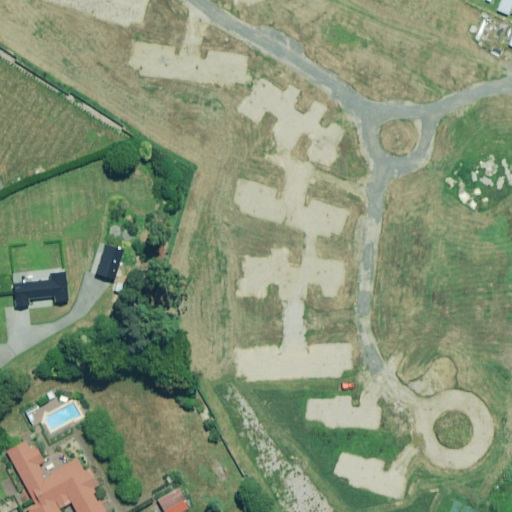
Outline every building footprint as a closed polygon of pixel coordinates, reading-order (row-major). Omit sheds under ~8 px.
[(511,8),(511,0),(503,0),(498,12),(509,16),(511,8)] [(113,251),(102,248),(97,276),(108,278),(113,251)] [(68,304),(65,273),(50,275),(50,281),(13,285),(15,309),(68,304)] [(84,472),(78,459),(50,474),(32,439),(7,452),(36,506),(28,510),(29,511),(60,511),(59,510),(72,503),(76,511),(106,511),(89,480),(94,477),(90,469),(84,472)] [(173,511),(190,503),(182,489),(157,503),(161,511),(173,511)]
